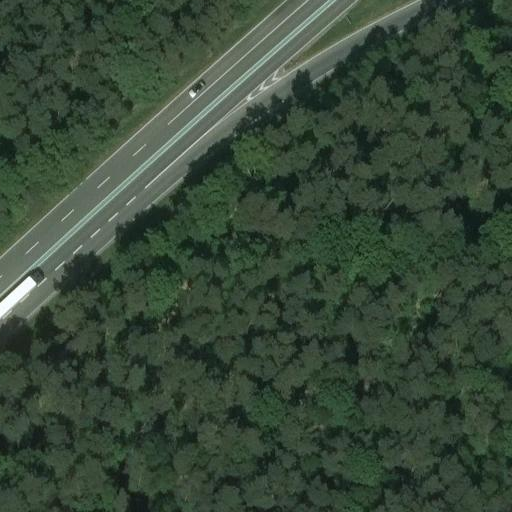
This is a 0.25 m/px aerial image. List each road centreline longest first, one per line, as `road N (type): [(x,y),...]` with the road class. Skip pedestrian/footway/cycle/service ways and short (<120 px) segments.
road 1 (trunk): [(312,0),(0,285)]
road 2 (trunk): [(159,168),(335,58),(448,0)]
road 3 (trunk): [(159,168),(349,0)]
road 4 (trunk): [(0,321),(159,168)]
